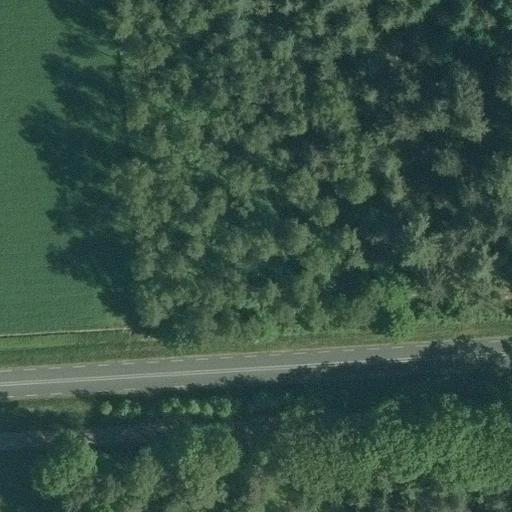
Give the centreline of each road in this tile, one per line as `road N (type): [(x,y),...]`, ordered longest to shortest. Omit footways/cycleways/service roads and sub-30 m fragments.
road 1 (primary): [(0,383),(511,353)]
road 2 (unclassified): [(0,444),(511,414)]
